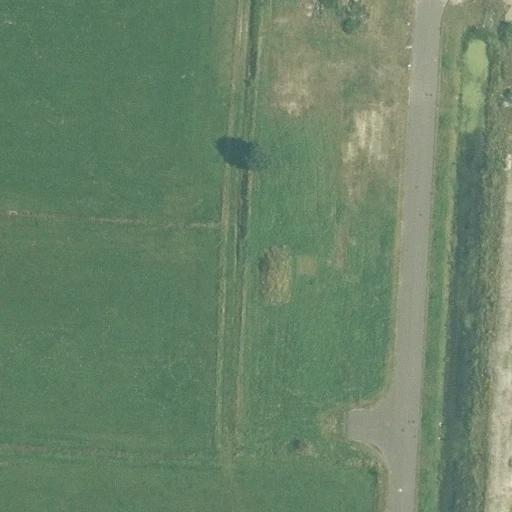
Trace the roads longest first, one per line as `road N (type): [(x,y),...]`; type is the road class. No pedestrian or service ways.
road 1 (unclassified): [(401,511),(430,0)]
road 2 (unknown): [(378,0),(375,82),(363,91),(331,92),(319,84),(316,66)]
